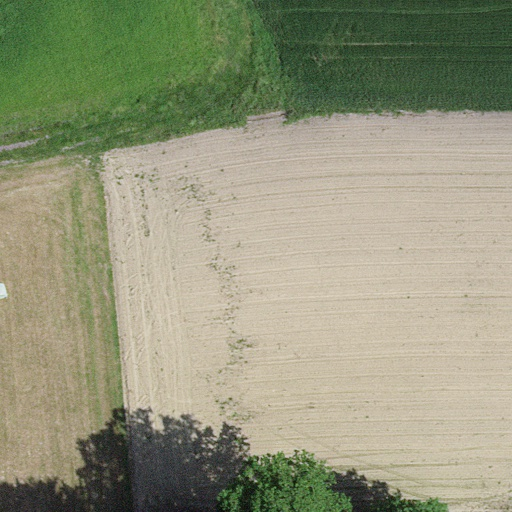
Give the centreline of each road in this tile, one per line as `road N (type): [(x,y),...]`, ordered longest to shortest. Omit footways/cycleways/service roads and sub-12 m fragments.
road 1 (track): [(0,153),(167,118)]
road 2 (track): [(228,0),(236,63),(224,93),(167,118)]
